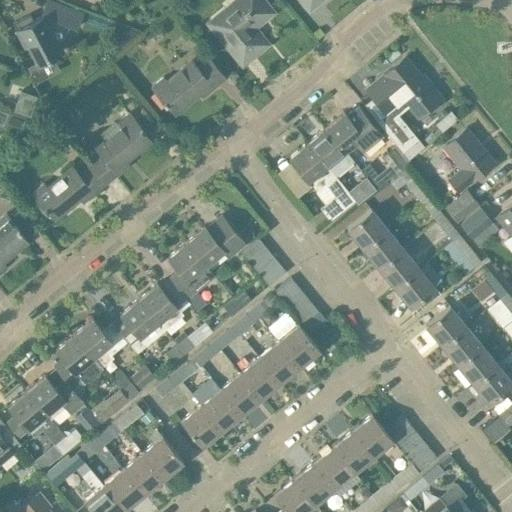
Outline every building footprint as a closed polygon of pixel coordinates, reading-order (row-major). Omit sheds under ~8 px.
[(271,12),(261,0),(237,0),(210,23),(242,62),(265,43),(252,27),(271,12)] [(82,15),(48,2),(42,17),(34,21),(31,15),(13,24),(25,45),(28,44),(39,63),(60,52),(59,51),(61,50),(70,26),(77,29),(82,15)] [(163,76),(150,86),(172,113),(196,93),(200,98),(225,76),(208,56),(197,65),(191,57),(165,79),(163,76)] [(362,91),(366,97),(381,115),(379,116),(411,156),(424,145),(398,114),(408,106),(416,117),(441,97),(428,81),(426,83),(404,57),(362,91)] [(20,91),(14,110),(29,115),(36,96),(20,91)] [(344,111),(325,126),(345,150),(355,142),(362,152),(371,144),(371,143),(381,134),(364,112),(358,104),(346,113),(344,111)] [(450,110),(435,123),(441,131),(457,118),(450,110)] [(99,153),(88,162),(104,182),(128,162),(125,158),(150,137),(142,128),(143,127),(130,111),(117,121),(116,122),(117,122),(100,136),(102,139),(93,146),(99,153)] [(325,126),(307,141),(327,165),(334,175),(335,174),(353,160),(345,150),(325,126)] [(443,145),(460,166),(446,178),(458,193),(472,180),(494,163),(466,127),(443,145)] [(77,131),(70,136),(82,151),(89,146),(77,131)] [(307,141),(289,156),(308,180),(316,191),(325,184),(334,195),(319,207),(329,220),(355,200),(348,191),(335,174),(334,175),(327,165),(307,141)] [(393,145),(382,154),(396,172),(407,162),(393,145)] [(72,163),(59,174),(59,175),(47,185),(44,181),(31,192),(45,209),(45,208),(53,217),(78,197),(82,201),(104,182),(88,162),(78,171),(72,163)] [(395,174),(387,179),(395,190),(404,183),(420,202),(428,195),(404,166),(395,173),(395,174)] [(358,203),(365,196),(356,185),(348,191),(355,200),(358,203)] [(479,203),(466,188),(444,206),(456,222),(479,203)] [(428,195),(420,202),(436,221),(443,214),(428,195)] [(511,235),(511,203),(496,216),(511,235)] [(482,208),(461,226),(476,245),(498,227),(482,208)] [(0,268),(5,264),(2,260),(27,239),(26,238),(36,231),(19,209),(10,216),(7,213),(0,218),(0,268)] [(346,229),(362,249),(386,229),(370,209),(346,229)] [(205,226),(186,241),(206,265),(206,264),(223,251),(228,257),(246,243),(221,212),(205,226)] [(443,214),(436,221),(451,240),(459,234),(443,214)] [(386,229),(362,249),(378,268),(402,248),(386,229)] [(459,234),(451,240),(467,259),(475,253),(459,234)] [(241,251),(248,260),(265,246),(258,237),(241,251)] [(170,278),(187,299),(216,275),(206,264),(206,265),(186,241),(168,256),(180,270),(170,278)] [(265,246),(248,260),(255,268),(272,254),(265,246)] [(402,248),(378,268),(394,287),(418,267),(402,248)] [(272,254),(255,268),(262,277),(279,263),(272,254)] [(279,263),(262,277),(269,284),(286,271),(279,263)] [(444,298),(449,305),(450,306),(472,288),(487,307),(498,298),(507,291),(485,265),(444,298)] [(418,267),(394,287),(410,307),(416,302),(434,287),(418,267)] [(157,282),(139,297),(166,329),(185,314),(181,310),(190,302),(187,299),(170,278),(168,276),(159,284),(157,282)] [(291,277),(273,291),(281,299),(298,285),(291,277)] [(298,285),(281,299),(287,308),(305,293),(298,285)] [(439,294),(434,287),(416,302),(421,309),(439,294)] [(243,289),(233,296),(242,306),(251,299),(243,289)] [(272,290),(252,307),(260,317),(279,300),(272,290)] [(511,297),(507,291),(498,298),(511,314),(511,297)] [(305,293),(287,308),(294,316),(312,302),(305,293)] [(222,305),(231,315),(242,306),(233,296),(222,305)] [(121,313),(112,320),(128,340),(127,341),(137,352),(166,329),(139,297),(121,313)] [(312,302),(294,316),(302,325),(319,311),(312,302)] [(425,325),(441,345),(465,325),(475,317),(469,309),(459,317),(450,306),(449,305),(425,325)] [(252,307),(232,323),(240,333),(245,339),(256,330),(251,324),(260,317),(252,307)] [(319,311),(302,325),(308,333),(325,318),(319,311)] [(93,317),(75,332),(94,356),(103,349),(109,356),(127,341),(128,340),(112,320),(111,321),(112,322),(103,329),(93,317)] [(194,329),(177,343),(185,353),(212,330),(202,318),(192,326),(194,329)] [(232,323),(213,339),(221,349),(240,333),(232,323)] [(298,323),(278,340),(299,365),(319,349),(298,323)] [(465,325),(441,345),(457,364),(481,344),(465,325)] [(56,348),(62,356),(52,364),(66,380),(71,386),(72,386),(81,378),(84,382),(92,379),(98,374),(103,367),(94,356),(75,332),(56,348)] [(213,339),(193,355),(201,364),(221,349),(213,339)] [(278,340),(259,355),(280,381),(299,365),(278,340)] [(177,343),(166,352),(169,366),(185,353),(177,343)] [(481,344),(457,364),(472,383),(497,363),(481,344)] [(193,355),(174,371),(182,380),(201,364),(193,355)] [(259,355),(240,371),(260,397),(280,381),(259,355)] [(511,381),(497,363),(472,383),(488,403),(491,401),(500,412),(511,402),(511,390),(509,386),(511,383),(511,381)] [(182,380),(174,371),(153,388),(161,398),(182,380)] [(240,371),(220,387),(241,413),(260,397),(240,371)] [(45,374),(27,389),(50,418),(64,406),(70,414),(85,402),(72,386),(71,386),(66,380),(56,388),(45,374)] [(115,382),(120,389),(121,388),(129,399),(138,391),(125,374),(115,382)] [(220,387),(201,403),(222,429),(241,413),(220,387)] [(111,396),(109,397),(118,407),(129,399),(121,388),(120,389),(112,396),(111,396)] [(50,418),(27,389),(9,404),(16,413),(27,428),(33,435),(41,428),(55,444),(65,436),(56,425),(50,418)] [(136,402),(115,419),(123,429),(144,411),(136,402)] [(222,429),(201,403),(181,420),(202,445),(222,429)] [(511,422),(511,403),(498,415),(508,426),(511,422)] [(16,413),(7,420),(19,435),(27,428),(16,413)] [(372,413),(352,429),(373,456),(393,439),(372,413)] [(402,415),(385,428),(392,436),(409,423),(402,415)] [(0,462),(21,445),(6,425),(0,418),(0,462)] [(115,419),(96,435),(104,444),(123,429),(115,419)] [(409,423),(392,436),(398,445),(416,431),(409,423)] [(75,427),(65,436),(73,445),(83,437),(75,427)] [(352,429),(332,445),(354,471),(373,456),(352,429)] [(416,431),(398,445),(405,453),(423,439),(416,431)] [(96,435),(76,451),(84,461),(104,444),(96,435)] [(161,435),(141,451),(163,477),(182,461),(161,435)] [(65,436),(55,444),(62,453),(73,445),(65,436)] [(412,461),(427,449),(429,447),(423,439),(405,453),(412,461)] [(332,445),(313,461),(334,487),(340,495),(360,479),(354,471),(332,445)] [(429,447),(427,449),(412,461),(419,470),(437,456),(429,447)] [(84,461),(76,451),(50,473),(57,482),(84,461)] [(141,451),(122,467),(143,493),(163,477),(141,451)] [(313,461),(293,477),(315,503),(334,487),(313,461)] [(411,461),(391,477),(399,487),(419,471),(411,461)] [(80,474),(93,490),(83,499),(93,511),(119,511),(123,509),(102,483),(89,467),(80,474)] [(122,467),(102,483),(123,509),(143,493),(122,467)] [(428,483),(422,476),(402,492),(409,500),(428,483)] [(273,494),(283,505),(274,511),(304,511),(315,503),(293,477),(273,494)] [(391,477),(372,493),(380,503),(399,487),(391,477)] [(50,511),(47,508),(51,505),(41,492),(20,508),(22,511),(50,511)] [(372,493),(352,509),(354,511),(368,511),(380,503),(372,493)] [(446,505),(437,511),(473,511),(460,495),(447,505),(446,505)]
